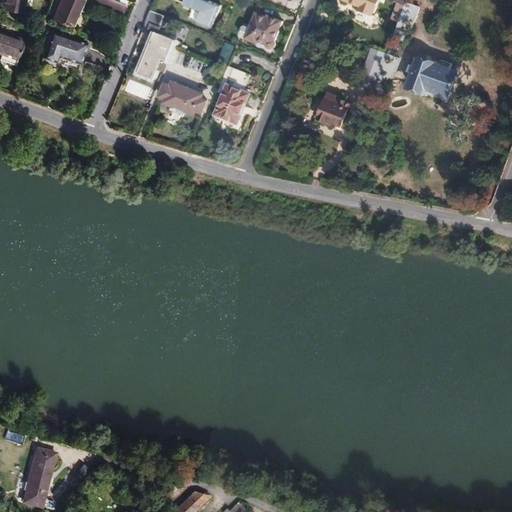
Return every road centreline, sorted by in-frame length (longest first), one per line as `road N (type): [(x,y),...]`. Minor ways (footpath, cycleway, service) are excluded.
road 1 (residential): [(490,228),(240,178)]
road 2 (residential): [(313,0),(240,178)]
road 3 (residential): [(240,178),(87,138)]
road 4 (residential): [(144,0),(87,138)]
